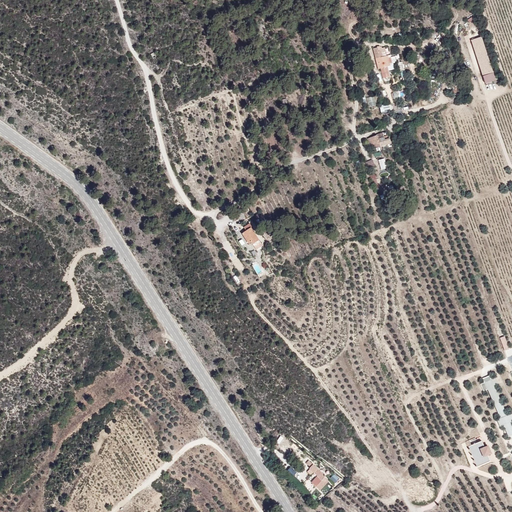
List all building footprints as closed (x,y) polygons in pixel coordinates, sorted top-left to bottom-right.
[(477,62),(487,60),(481,36),(471,38),(477,62)] [(386,48),(371,52),(377,85),(391,81),(386,48)] [(482,75),(484,82),(494,79),(491,72),(482,75)] [(374,95),(365,98),(368,107),(376,104),(374,95)] [(380,111),(390,109),(388,103),(379,106),(380,111)] [(375,134),(358,139),(363,150),(379,146),(375,134)] [(258,228),(247,234),(257,247),(267,241),(258,228)] [(483,391),(487,389),(499,418),(496,419),(499,426),(503,424),(507,436),(511,434),(511,421),(506,407),(505,407),(492,378),(490,379),(489,375),(482,378),(484,382),(480,384),(483,391)] [(471,439),(461,443),(464,449),(468,447),(476,467),(490,461),(487,454),(491,452),(487,444),(483,446),(481,441),(473,444),(471,439)] [(287,470),(294,475),(296,471),(289,467),(287,470)] [(323,471),(312,485),(327,499),(340,485),(323,471)]
